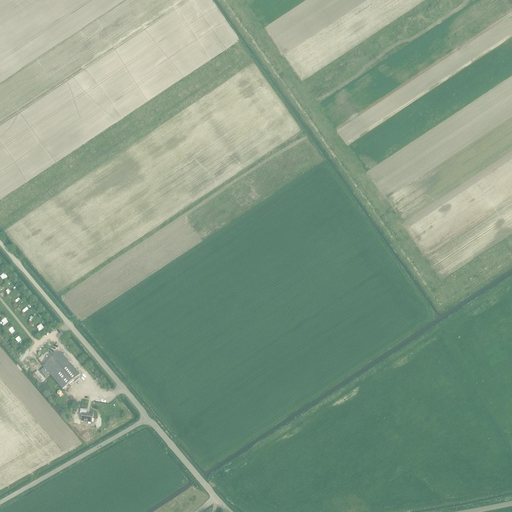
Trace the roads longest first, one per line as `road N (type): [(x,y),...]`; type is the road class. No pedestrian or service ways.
road 1 (unclassified): [(147,419),(0,243)]
road 2 (unclassified): [(0,502),(147,419)]
